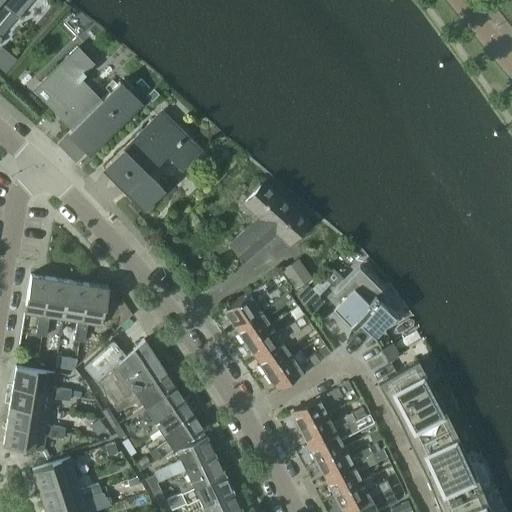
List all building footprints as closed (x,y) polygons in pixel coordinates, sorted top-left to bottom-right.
[(0,0),(0,38),(1,37),(0,35),(0,21),(9,11),(17,18),(32,0),(0,0)] [(0,46),(0,70),(4,73),(16,59),(0,46)] [(84,71),(93,62),(77,47),(40,83),(55,98),(49,103),(61,116),(64,113),(75,124),(68,131),(89,153),(141,102),(120,81),(101,99),(80,77),(85,72),(84,71)] [(153,89),(147,95),(151,100),(157,94),(153,89)] [(157,114),(103,167),(143,207),(163,188),(148,172),(167,153),(182,169),(201,149),(178,126),(174,130),(157,114)] [(230,242),(244,258),(277,229),(289,240),(307,220),(263,181),(260,184),(259,183),(252,190),(254,191),(245,201),(261,215),(230,242)] [(285,270),(297,287),(311,277),(299,260),(285,270)] [(332,266),(311,287),(318,294),(330,281),(335,285),(343,276),(332,266)] [(333,307),(353,327),(359,320),(374,335),(395,314),(380,299),(386,293),(360,266),(332,294),(339,301),(333,307)] [(50,277),(30,273),(24,312),(39,315),(44,316),(50,277)] [(69,280),(50,277),(44,316),(49,317),(63,319),(69,280)] [(231,318),(236,325),(287,290),(292,287),(287,279),(256,301),(249,292),(225,308),(225,309),(223,310),(229,319),(231,318)] [(88,283),(69,280),(63,319),(77,321),(82,322),(88,283)] [(108,286),(88,283),(82,322),(87,323),(102,325),(108,286)] [(239,333),(244,341),(271,323),(265,315),(292,297),(287,290),(236,325),(241,331),(239,333)] [(49,317),(44,316),(39,315),(38,324),(48,326),(49,317)] [(252,349),(257,356),(300,327),(295,319),(277,332),(271,323),(244,341),(250,350),(252,349)] [(260,364),(266,373),(292,354),(286,346),(314,327),(309,320),(300,327),(257,356),(262,363),(260,364)] [(87,323),(82,322),(77,321),(76,330),(86,332),(87,323)] [(48,326),(38,324),(36,333),(46,335),(48,326)] [(86,332),(76,330),(74,339),(84,341),(86,332)] [(96,381),(113,405),(165,370),(144,339),(96,381)] [(382,348),(389,361),(400,354),(393,342),(382,348)] [(292,354),(266,373),(271,381),(273,380),(278,387),(321,358),(316,351),(298,363),(292,354)] [(57,355),(55,366),(72,369),(76,363),(76,358),(57,355)] [(378,382),(395,413),(436,391),(418,359),(378,382)] [(55,372),(15,365),(12,385),(51,391),(52,386),(55,372)] [(139,397),(144,404),(175,384),(165,370),(113,405),(118,411),(139,397)] [(128,427),(132,433),(184,399),(175,384),(144,404),(150,412),(128,427)] [(51,391),(12,385),(9,404),(48,410),(51,396),(51,391)] [(294,418),(299,428),(327,413),(323,404),(342,394),(338,385),(292,409),(296,417),(294,418)] [(62,388),(52,386),(51,391),(51,396),(60,398),(62,388)] [(71,389),(62,388),(60,398),(70,399),(71,389)] [(395,413),(411,443),(452,423),(436,391),(395,413)] [(159,426),(163,433),(193,413),(184,399),(132,433),(136,440),(159,426)] [(48,410),(9,404),(6,423),(45,429),(46,424),(48,410)] [(103,411),(112,425),(119,421),(110,407),(103,411)] [(306,436),(309,443),(355,419),(351,412),(332,422),(327,413),(299,428),(303,437),(306,436)] [(311,452),(316,461),(344,446),(340,437),(373,420),(369,412),(355,419),(309,443),(313,451),(311,452)] [(193,413),(163,433),(169,441),(150,454),(154,460),(203,428),(193,413)] [(98,418),(90,425),(97,434),(105,427),(98,418)] [(45,429),(6,423),(3,443),(42,449),(44,434),(45,429)] [(411,443),(426,475),(468,456),(452,423),(411,443)] [(56,426),(46,424),(45,429),(44,434),(54,436),(56,426)] [(126,435),(119,425),(114,428),(120,438),(126,435)] [(65,427),(56,426),(54,436),(64,437),(65,427)] [(377,429),(369,434),(373,442),(381,437),(377,429)] [(186,468),(186,469),(216,455),(207,435),(177,449),(181,458),(155,470),(160,480),(186,468)] [(127,437),(121,441),(130,454),(136,450),(127,437)] [(323,469),(327,477),(380,449),(376,441),(349,455),(344,446),(316,461),(321,470),(323,469)] [(115,442),(105,445),(108,454),(118,451),(115,442)] [(329,485),(333,494),(362,480),(357,471),(388,455),(384,447),(380,449),(327,477),(331,484),(329,485)] [(146,455),(135,462),(139,469),(150,462),(146,455)] [(177,482),(182,493),(224,473),(216,455),(186,469),(190,477),(177,482)] [(32,468),(39,487),(76,475),(70,456),(32,468)] [(426,475),(439,507),(482,489),(468,456),(426,475)] [(199,496),(204,506),(233,492),(224,473),(182,493),(168,500),(172,509),(199,496)] [(39,487),(38,487),(44,506),(82,493),(80,489),(76,475),(39,487)] [(137,476),(126,479),(128,485),(139,482),(137,476)] [(362,480),(333,494),(338,504),(340,503),(344,510),(348,509),(349,511),(367,511),(397,499),(386,478),(366,489),(362,480)] [(150,485),(158,503),(167,499),(158,481),(150,485)] [(99,483),(89,485),(93,495),(102,492),(99,483)] [(89,485),(80,489),(82,493),(83,498),(93,495),(89,485)] [(439,507),(441,511),(491,511),(482,489),(439,507)] [(237,511),(242,510),(233,492),(204,506),(206,511),(237,511)] [(82,493),(44,506),(46,511),(86,511),(88,511),(83,498),(82,493)] [(407,501),(392,507),(393,511),(405,511),(411,510),(407,501)]
